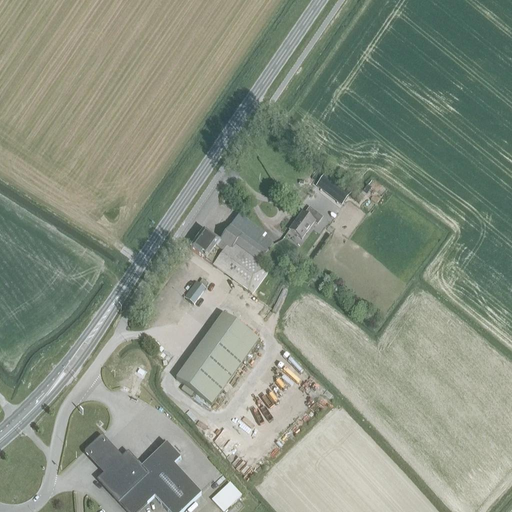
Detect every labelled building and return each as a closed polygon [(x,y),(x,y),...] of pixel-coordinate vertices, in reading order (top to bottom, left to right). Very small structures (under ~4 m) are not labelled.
[(341,206),(350,195),(324,175),(315,186),(341,206)] [(322,218),(309,208),(304,215),(302,213),(296,220),(298,221),(291,232),(301,239),(314,222),(317,224),(322,218)] [(243,288),(251,294),(269,270),(259,263),(272,246),(266,236),(239,217),(231,228),(229,227),(218,242),(203,232),(189,250),(243,288)] [(204,289),(208,284),(202,280),(198,284),(204,289)] [(194,306),(206,290),(204,289),(198,284),(195,282),(184,299),(194,306)] [(223,316),(176,380),(211,406),(258,342),(223,316)] [(182,511),(201,495),(174,466),(181,459),(167,444),(168,443),(141,468),(128,453),(129,452),(97,481),(126,511),(138,511),(154,498),(167,511),(182,511)] [(87,461),(107,481),(124,464),(104,444),(87,461)] [(231,482),(212,500),(224,511),(225,511),(243,495),(231,482)]
